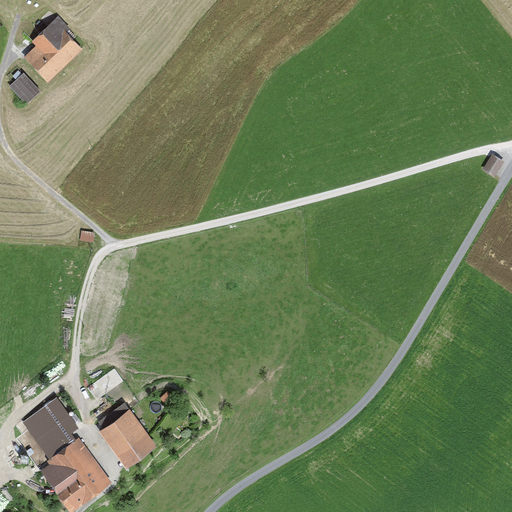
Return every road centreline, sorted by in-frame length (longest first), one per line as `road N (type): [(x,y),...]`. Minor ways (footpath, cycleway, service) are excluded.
road 1 (unclassified): [(511,165),(373,391),(321,437),(209,511)]
road 2 (track): [(116,246),(16,161),(0,132)]
